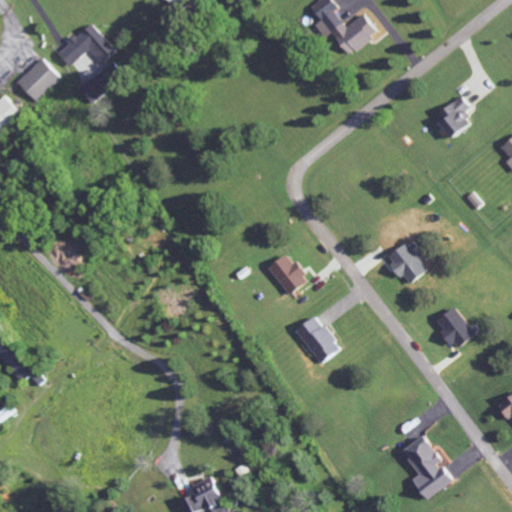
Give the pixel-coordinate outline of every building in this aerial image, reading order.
[(322,0),(315,5),(348,56),(380,35),(366,15),(347,27),(336,11),(340,9),(333,0),(322,0)] [(118,53),(94,24),(60,53),(71,67),(92,50),(104,64),(118,53)] [(19,82),(38,103),(63,80),(43,59),(19,82)] [(122,81),(109,66),(81,89),(93,104),(122,81)] [(0,102),(0,139),(24,117),(6,97),(0,102)] [(466,114),(472,108),(464,97),(438,118),(455,138),(473,123),(466,114)] [(404,278),(406,276),(413,285),(430,272),(410,244),(390,259),(404,278)] [(312,282),(290,254),(271,269),(293,297),(312,282)] [(459,351),(478,335),(457,308),(440,322),(446,330),(443,332),(459,351)] [(300,330),(321,365),(342,352),(321,317),(300,330)] [(511,399),(502,406),(511,421),(511,420),(511,399)] [(19,412),(14,404),(0,414),(0,422),(2,425),(19,412)] [(456,482),(444,465),(446,464),(428,437),(406,451),(423,476),(416,481),(429,501),(456,482)] [(231,511),(219,482),(208,487),(206,483),(197,487),(200,495),(185,502),(189,511),(206,511),(214,509),(215,511),(231,511)]
